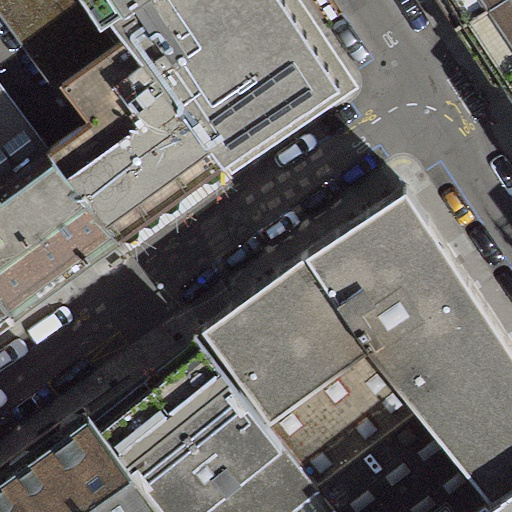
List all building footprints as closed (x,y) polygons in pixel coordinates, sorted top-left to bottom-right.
[(85,0),(0,0),(0,10),(0,11),(55,87),(64,81),(125,35),(112,18),(103,24),(85,0)] [(112,18),(139,0),(85,0),(103,24),(112,18)] [(139,0),(112,18),(125,35),(142,56),(224,163),(340,82),(285,0),(139,0)] [(453,0),(465,18),(491,0),(453,0)] [(511,87),(511,0),(491,0),(465,18),(511,87)] [(115,78),(142,56),(125,35),(64,81),(93,118),(84,124),(68,136),(51,148),(69,171),(85,160),(144,118),(115,78)] [(85,160),(69,171),(120,236),(135,226),(224,163),(142,56),(115,78),(144,118),(85,160)] [(0,184),(51,148),(0,78),(0,184)] [(64,81),(55,87),(84,124),(93,118),(64,81)] [(69,171),(51,148),(0,184),(0,292),(15,312),(120,236),(69,171)] [(511,342),(406,185),(300,255),(368,345),(424,410),(493,498),(511,485),(511,342)] [(266,418),(368,345),(300,255),(196,331),(266,418)] [(0,323),(15,312),(0,292),(0,323)] [(171,511),(276,432),(266,418),(196,331),(90,407),(171,511)] [(368,345),(266,418),(276,432),(320,488),(424,410),(368,345)] [(171,511),(90,407),(0,473),(0,511),(171,511)] [(424,410),(320,488),(336,508),(339,511),(475,511),(493,498),(424,410)] [(276,432),(171,511),(339,511),(336,508),(330,511),(291,511),(320,488),(276,432)] [(511,511),(511,485),(493,498),(503,511),(511,511)] [(503,511),(493,498),(475,511),(503,511)]
